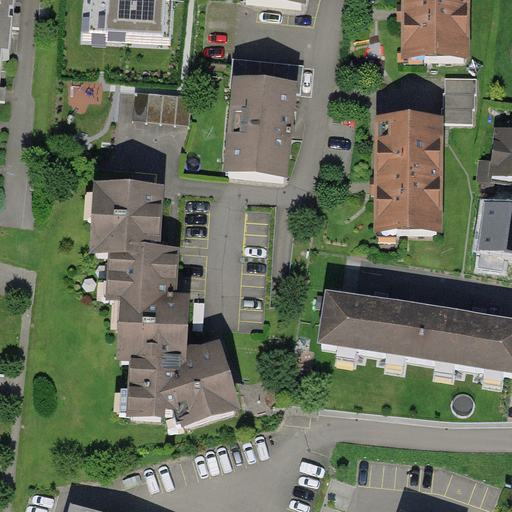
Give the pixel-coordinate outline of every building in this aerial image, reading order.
[(14,25),(15,0),(0,0),(0,95),(2,72),(10,72),(13,38),(9,37),(10,25),(14,25)] [(187,16),(188,0),(135,0),(132,51),(169,54),(171,15),(187,16)] [(306,10),(307,0),(241,0),(241,5),(306,10)] [(465,64),(464,0),(402,0),(402,64),(465,64)] [(156,97),(159,61),(124,58),(121,93),(156,97)] [(477,81),(446,81),(446,88),(446,95),(444,95),(444,103),(444,111),(443,111),(443,118),(443,125),(474,125),(474,111),(476,111),(476,96),(478,96),(477,81)] [(133,123),(189,128),(192,101),(156,97),(136,95),(133,123)] [(287,186),(294,101),(229,96),(222,180),(287,186)] [(439,239),(441,133),(372,131),(370,238),(439,239)] [(511,138),(498,136),(495,166),(481,164),(478,184),(511,188),(511,138)] [(232,410),(217,354),(179,364),(182,309),(170,309),(172,262),(155,262),(158,204),(76,200),(73,263),(95,264),(93,321),(101,322),(99,367),(114,368),(111,430),(176,433),(177,424),(232,410)] [(511,210),(485,206),(478,253),(483,254),(481,267),(506,270),(508,257),(511,257),(511,210)] [(511,324),(330,296),(322,350),(511,379),(511,324)]
